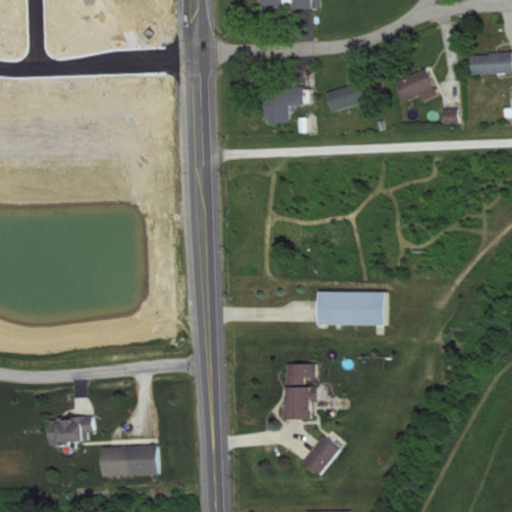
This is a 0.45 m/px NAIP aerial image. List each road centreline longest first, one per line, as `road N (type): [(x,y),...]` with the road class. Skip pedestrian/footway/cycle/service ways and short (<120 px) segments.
road 1 (secondary): [(218,511),(203,0)]
road 2 (residential): [(209,155),(511,140)]
road 3 (residential): [(206,52),(360,43),(421,16),(431,0)]
road 4 (residential): [(0,369),(45,376),(213,364)]
